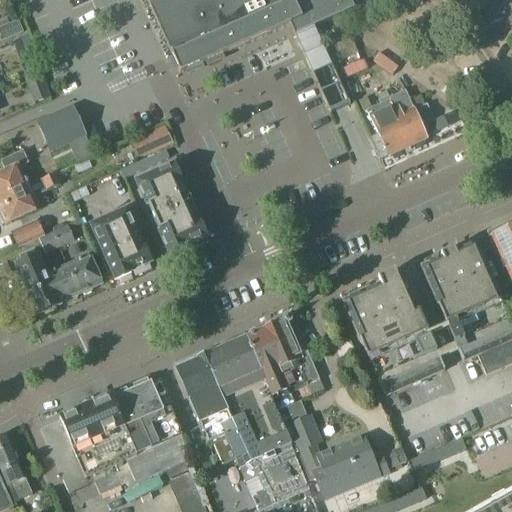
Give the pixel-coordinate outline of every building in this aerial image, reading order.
[(290,27),(295,37),(355,10),(349,0),(145,0),(180,76),(290,27)] [(400,0),(376,0),(382,12),(401,3),(400,0)] [(502,0),(477,0),(483,13),(504,4),(502,0)] [(511,1),(485,14),(490,26),(507,18),(511,28),(511,1)] [(0,17),(1,21),(11,18),(7,8),(0,10),(0,17)] [(0,29),(0,41),(1,43),(23,34),(18,22),(0,29)] [(361,63),(346,28),(326,36),(336,62),(337,61),(341,71),(361,63)] [(20,58),(34,53),(27,37),(14,42),(20,58)] [(33,105),(50,99),(40,72),(24,78),(33,105)] [(366,99),(359,103),(364,114),(366,113),(378,137),(370,140),(380,162),(381,162),(388,158),(404,151),(406,155),(413,152),(412,148),(426,141),(420,128),(433,122),(426,107),(425,107),(420,97),(409,102),(405,93),(398,96),(389,100),(389,101),(371,110),(366,99)] [(51,154),(82,140),(72,118),(41,132),(51,154)] [(156,155),(173,147),(165,128),(147,136),(155,154),(156,155)] [(165,153),(165,152),(159,155),(163,163),(169,160),(165,153)] [(0,202),(29,189),(29,188),(20,169),(28,166),(22,153),(1,163),(5,173),(0,175),(0,202)] [(159,155),(149,160),(153,168),(163,163),(159,155)] [(149,160),(139,164),(143,172),(153,168),(149,160)] [(139,164),(130,169),(133,176),(143,172),(139,164)] [(130,169),(119,173),(121,177),(123,181),(133,176),(130,169)] [(137,185),(170,257),(186,250),(186,249),(206,240),(199,224),(198,224),(180,185),(181,185),(174,169),(137,185)] [(5,226),(6,227),(39,212),(34,199),(46,193),(46,194),(62,186),(58,176),(42,183),(41,182),(29,188),(29,189),(0,202),(0,213),(0,214),(0,222),(1,225),(5,226)] [(95,252),(101,249),(116,282),(131,275),(131,273),(150,265),(143,250),(141,250),(125,215),(86,232),(95,252)] [(511,222),(486,234),(489,240),(495,253),(509,285),(510,284),(511,289),(511,222)] [(37,241),(43,238),(37,223),(11,235),(18,250),(37,241)] [(52,234),(59,250),(73,243),(67,228),(52,234)] [(52,234),(43,238),(37,241),(44,257),(59,250),(52,234)] [(455,255),(454,253),(453,254),(454,256),(443,261),(442,259),(441,259),(442,261),(438,263),(435,257),(423,263),(425,269),(421,270),(463,364),(477,358),(486,378),(511,366),(511,327),(476,246),(471,248),(469,242),(456,248),(459,254),(455,255)] [(58,306),(45,277),(33,251),(18,258),(21,266),(16,268),(34,312),(38,310),(40,316),(59,308),(58,306)] [(66,268),(79,296),(81,295),(85,296),(91,294),(92,290),(102,286),(89,257),(66,268)] [(0,278),(0,280),(11,275),(7,265),(0,267),(0,278)] [(45,277),(58,306),(66,302),(70,303),(76,301),(77,297),(79,296),(66,268),(45,277)] [(419,315),(413,317),(394,274),(378,282),(378,283),(340,299),(384,399),(445,372),(419,315)] [(256,335),(246,339),(276,414),(295,406),(290,395),(318,383),(292,319),(290,320),(287,318),(284,320),(283,323),(256,335)] [(246,339),(203,358),(231,424),(242,419),(246,428),(261,461),(289,448),(291,448),(276,414),(246,339)] [(203,358),(175,370),(207,444),(205,444),(205,446),(212,443),(224,438),(246,428),(242,419),(231,424),(203,358)] [(148,382),(112,398),(124,429),(137,458),(174,441),(173,441),(182,437),(170,409),(162,413),(148,382)] [(111,398),(59,421),(84,481),(125,463),(137,458),(124,429),(112,398),(111,398)] [(295,406),(276,414),(291,448),(289,448),(305,486),(313,483),(314,485),(323,504),(389,476),(381,458),(373,461),(363,438),(320,456),(316,448),(320,447),(307,417),(305,418),(299,405),(295,406)] [(224,438),(212,443),(223,468),(235,463),(235,464),(245,486),(257,480),(270,510),(272,509),(273,511),(281,508),(280,505),(308,493),(306,488),(305,486),(289,448),(261,461),(246,428),(224,438)] [(8,439),(0,441),(0,473),(10,499),(13,505),(21,501),(31,497),(8,439)] [(137,458),(125,463),(135,485),(163,473),(179,511),(204,511),(203,507),(174,441),(137,458)] [(410,463),(414,474),(466,452),(461,441),(410,463)] [(388,461),(392,470),(405,464),(400,450),(392,453),(388,461)] [(0,511),(5,511),(13,509),(0,479),(0,511)] [(369,511),(399,511),(426,501),(421,490),(369,511)] [(511,511),(511,501),(492,511),(511,511)]
